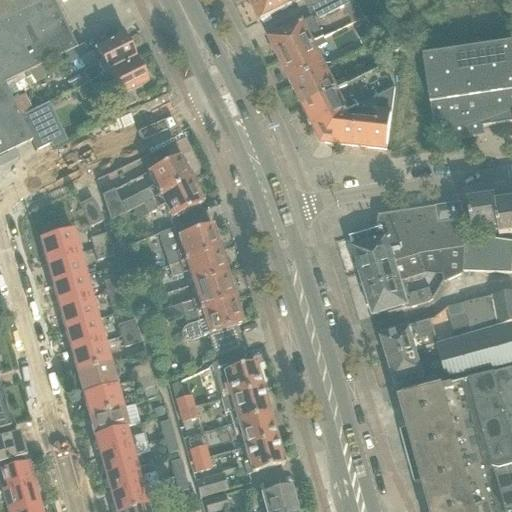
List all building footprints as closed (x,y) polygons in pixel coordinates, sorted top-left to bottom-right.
[(0,157),(13,151),(0,122),(0,89),(5,87),(4,84),(63,55),(74,50),(51,0),(46,0),(1,22),(0,22),(0,157)] [(0,0),(0,22),(1,22),(46,0),(0,0)] [(252,0),(250,1),(251,3),(250,6),(253,12),(256,13),(261,23),(271,18),(279,14),(304,1),(303,0),(252,0)] [(303,0),(304,1),(308,10),(310,10),(329,0),(303,0)] [(329,0),(310,10),(308,10),(313,20),(314,22),(316,21),(356,1),(355,0),(329,0)] [(356,6),(345,12),(351,24),(362,18),(356,6)] [(271,40),(270,41),(271,43),(275,50),(273,51),(278,61),(280,60),(281,62),(324,40),(314,22),(313,20),(289,31),(271,40)] [(364,25),(354,31),(361,45),(371,39),(364,25)] [(84,75),(69,83),(73,92),(76,91),(89,84),(88,83),(136,60),(130,49),(131,47),(129,41),(126,40),(124,36),(97,49),(97,50),(91,54),(88,55),(80,59),(86,71),(83,73),(84,75)] [(286,72),(285,75),(290,85),(305,77),(306,81),(326,71),(316,51),(327,46),(324,40),(281,62),(286,72)] [(511,43),(423,56),(435,134),(452,132),(453,141),(475,137),(474,128),(511,122),(511,43)] [(83,45),(74,50),(63,55),(68,65),(80,59),(88,55),(83,45)] [(136,60),(88,83),(89,84),(76,91),(81,101),(94,95),(94,94),(102,90),(114,114),(135,104),(129,93),(147,84),(136,60)] [(305,77),(290,85),(297,98),(299,99),(304,108),(337,92),(347,87),(367,77),(366,75),(363,70),(345,80),(346,80),(334,86),(326,71),(306,81),(305,77)] [(31,142),(20,118),(5,87),(0,89),(0,122),(13,151),(31,142)] [(361,107),(356,147),(387,151),(395,90),(361,107)] [(337,92),(304,108),(309,118),(308,121),(311,127),(314,128),(315,130),(348,113),(337,92)] [(325,143),(356,147),(361,107),(348,113),(315,130),(321,142),(325,143)] [(34,111),(20,118),(31,142),(36,152),(51,145),(34,111)] [(114,190),(101,197),(110,222),(126,214),(143,205),(191,181),(179,158),(146,174),(130,182),(137,196),(121,204),(114,190)] [(168,218),(173,230),(200,219),(196,208),(203,205),(191,181),(143,205),(148,216),(163,208),(168,218)] [(494,199),(467,203),(470,223),(472,234),(497,230),(498,230),(495,205),(494,199)] [(91,200),(78,206),(89,228),(102,222),(91,200)] [(511,206),(511,203),(495,205),(498,230),(499,233),(511,231),(511,206)] [(435,208),(437,224),(462,220),(459,204),(435,208)] [(463,250),(464,235),(462,220),(437,224),(435,208),(378,217),(376,230),(349,238),(355,257),(352,261),(354,266),(358,267),(360,275),(419,258),(436,254),(463,250)] [(173,230),(158,236),(165,258),(166,262),(168,268),(220,252),(212,227),(209,228),(204,229),(200,219),(173,230)] [(39,242),(45,264),(79,254),(72,232),(39,242)] [(106,235),(89,240),(93,251),(110,246),(106,235)] [(511,242),(475,236),(464,235),(463,250),(463,273),(511,275),(511,242)] [(110,246),(93,251),(96,262),(113,257),(110,246)] [(463,250),(436,254),(441,277),(443,284),(463,275),(463,273),(463,250)] [(188,274),(192,287),(227,276),(220,252),(168,268),(172,279),(188,274)] [(45,264),(51,285),(85,276),(79,254),(45,264)] [(424,276),(421,266),(419,258),(360,275),(357,276),(360,287),(364,286),(366,293),(419,277),(424,276)] [(51,285),(58,308),(91,299),(85,276),(51,285)] [(180,306),(184,316),(235,300),(227,276),(192,287),(196,301),(180,306)] [(120,278),(103,283),(106,294),(123,289),(120,278)] [(367,298),(364,299),(367,307),(370,306),(373,317),(387,312),(388,315),(407,310),(427,304),(432,300),(429,289),(409,295),(405,282),(405,281),(366,293),(367,298)] [(123,289),(106,294),(110,305),(127,300),(123,289)] [(511,292),(492,297),(498,329),(511,325),(511,292)] [(498,329),(492,297),(467,303),(475,335),(498,329)] [(58,308),(63,329),(97,320),(91,299),(58,308)] [(235,300),(184,316),(187,329),(183,332),(182,335),(183,337),(184,339),(186,341),(190,342),(207,336),(215,360),(242,348),(235,327),(243,325),(235,300)] [(63,329),(70,352),(103,343),(97,320),(63,329)] [(133,321),(117,327),(120,338),(137,332),(133,321)] [(386,358),(387,362),(416,353),(412,338),(433,332),(429,321),(380,336),(383,349),(382,351),(383,357),(386,358)] [(436,346),(447,388),(511,371),(511,325),(498,329),(475,335),(436,346)] [(137,332),(120,338),(124,349),(140,343),(137,332)] [(70,352),(76,374),(109,364),(103,343),(70,352)] [(211,366),(221,401),(230,398),(262,390),(255,364),(245,366),(242,353),(211,366)] [(388,365),(387,368),(388,372),(391,374),(395,387),(414,382),(424,379),(420,364),(416,353),(387,362),(388,365)] [(76,374),(82,397),(116,387),(109,364),(76,374)] [(147,365),(130,370),(134,381),(151,376),(147,365)] [(0,433),(9,431),(0,397),(0,373),(1,373),(0,369),(0,433)] [(405,399),(392,403),(421,511),(511,511),(511,371),(447,388),(422,395),(405,399)] [(151,376),(134,381),(137,393),(154,387),(151,376)] [(178,383),(170,387),(177,414),(195,409),(191,397),(183,399),(178,383)] [(82,397),(89,420),(122,411),(116,387),(82,397)] [(228,414),(231,426),(269,415),(262,390),(230,398),(221,401),(225,415),(228,414)] [(162,409),(153,411),(155,418),(163,416),(162,409)] [(195,409),(177,414),(181,425),(192,422),(198,420),(195,409)] [(89,420),(94,438),(127,429),(122,411),(89,420)] [(240,437),(243,450),(276,441),(269,415),(231,426),(235,438),(240,437)] [(168,422),(158,425),(163,440),(173,437),(168,422)] [(96,449),(99,458),(145,445),(143,437),(127,441),(124,430),(128,429),(127,429),(94,438),(95,441),(92,444),(93,448),(96,449)] [(19,436),(0,440),(0,466),(25,459),(19,436)] [(173,437),(163,440),(167,456),(177,453),(173,437)] [(276,441),(243,450),(247,463),(242,465),(245,477),(283,467),(276,441)] [(103,475),(104,478),(135,469),(132,459),(148,455),(145,445),(99,458),(101,466),(99,468),(101,474),(103,475)] [(197,450),(188,452),(192,464),(208,459),(205,447),(197,450)] [(208,459),(192,464),(195,475),(211,470),(208,459)] [(179,461),(169,464),(174,479),(183,476),(179,461)] [(0,496),(33,487),(31,480),(33,478),(31,471),(28,470),(27,467),(8,472),(0,474),(0,496)] [(107,489),(110,497),(156,484),(153,476),(138,480),(135,469),(104,478),(105,480),(103,482),(105,488),(107,489)] [(222,475),(194,483),(199,499),(227,492),(222,475)] [(183,476),(174,479),(178,494),(188,491),(183,476)] [(156,484),(110,497),(112,505),(110,507),(111,511),(129,511),(146,507),(142,496),(158,491),(156,484)] [(6,511),(21,511),(38,507),(37,504),(40,502),(38,495),(35,495),(33,487),(0,496),(0,506),(5,505),(6,511)] [(260,496),(264,511),(295,511),(289,488),(260,496)] [(224,496),(203,502),(206,511),(220,511),(228,510),(224,496)] [(193,511),(190,500),(180,503),(182,511),(193,511)]
